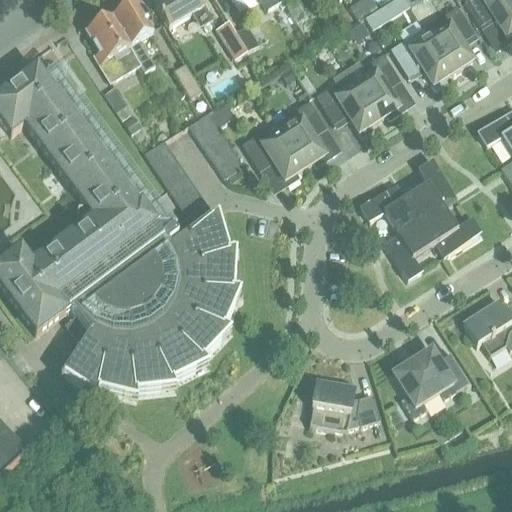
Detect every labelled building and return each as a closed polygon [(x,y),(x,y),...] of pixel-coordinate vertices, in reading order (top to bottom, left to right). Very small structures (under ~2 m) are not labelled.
[(202,30),(211,25),(196,0),(167,0),(152,9),(166,33),(193,17),(202,30)] [(226,0),(231,7),(242,0),(256,0),(265,15),(280,6),(276,0),(226,0)] [(369,0),(368,0),(349,12),(356,23),(376,11),(369,0)] [(400,0),(407,11),(426,0),(400,0)] [(476,0),(463,9),(480,36),(494,27),(508,49),(511,46),(511,10),(505,0),(476,0)] [(296,29),(306,23),(293,2),(283,8),(296,29)] [(110,23),(139,70),(143,78),(154,71),(139,47),(152,39),(133,9),(110,23)] [(381,12),(363,23),(370,34),(388,23),(381,12)] [(428,43),(451,80),(471,67),(460,49),(474,40),(456,13),(434,27),(440,36),(428,43)] [(96,31),(85,38),(98,60),(93,62),(109,88),(139,70),(110,23),(108,24),(103,22),(96,26),(96,31)] [(364,27),(348,36),(356,48),(371,38),(364,27)] [(245,58),(234,40),(227,29),(215,36),(233,66),(245,58)] [(246,32),(234,40),(245,58),(258,51),(246,32)] [(451,80),(428,43),(423,34),(389,56),(406,83),(420,75),(434,96),(446,89),(443,85),(451,80)] [(354,91),(377,127),(386,122),(388,126),(400,118),(386,97),(400,88),(382,60),(360,74),(366,83),(354,91)] [(189,105),(201,98),(184,70),(172,77),(189,105)] [(288,74),(279,78),(286,89),(295,85),(288,74)] [(337,90),(315,104),(332,131),(346,122),(360,144),(372,136),(369,132),(377,127),(354,91),(349,83),(345,76),(333,83),(337,90)] [(0,294),(34,340),(49,329),(68,315),(74,322),(63,331),(64,333),(84,346),(58,385),(60,386),(62,382),(83,396),(84,391),(97,394),(95,401),(96,401),(97,397),(121,402),(121,398),(134,396),(135,403),(136,403),(136,399),(160,396),(158,392),(170,386),(173,392),(174,392),(172,388),(194,377),(191,373),(200,364),(205,369),(206,368),(203,365),(220,347),(215,345),(220,333),(227,335),(227,334),(224,333),(233,310),(229,310),(229,296),(237,297),(237,296),(232,295),(234,271),(229,272),(225,259),(232,257),(232,256),(228,257),(220,234),(217,237),(209,226),(214,222),(213,221),(185,242),(178,232),(162,244),(152,231),(153,230),(138,211),(135,213),(35,77),(0,102),(0,129),(9,141),(23,131),(82,210),(78,214),(76,213),(74,228),(76,229),(80,234),(28,272),(18,257),(0,270),(0,294)] [(113,93),(103,99),(115,117),(121,126),(130,120),(113,93)] [(280,138),(303,175),(311,169),(314,173),(326,166),(312,144),(326,135),(308,108),(286,122),(292,131),(280,138)] [(225,110),(209,121),(218,134),(234,123),(225,110)] [(511,115),(476,139),(486,154),(499,145),(511,164),(511,115)] [(195,144),(215,131),(207,119),(187,133),(195,144)] [(134,121),(124,127),(136,145),(146,138),(134,121)] [(215,131),(195,144),(202,155),(222,141),(215,131)] [(303,175),(280,138),(268,146),(263,137),(241,151),(258,178),(272,170),(286,191),(298,184),(295,180),(303,175)] [(229,152),(222,141),(202,155),(209,165),(229,152)] [(150,170),(170,157),(163,147),(143,161),(150,170)] [(236,162),(229,152),(209,165),(216,175),(236,162)] [(176,167),(170,157),(150,170),(157,180),(176,167)] [(236,162),(216,175),(223,185),(242,172),(236,162)] [(511,166),(499,175),(511,194),(511,166)] [(183,177),(176,167),(157,180),(163,190),(183,177)] [(426,190),(405,204),(404,204),(419,227),(442,213),(456,205),(432,167),(417,177),(426,190)] [(183,177),(163,190),(170,200),(190,187),(183,177)] [(197,197),(190,187),(170,200),(177,210),(197,197)] [(404,204),(405,204),(396,190),(359,214),(368,229),(382,220),(396,242),(419,227),(404,204)] [(197,197),(177,210),(187,225),(206,211),(197,197)] [(442,213),(419,227),(433,250),(433,251),(442,264),(479,240),(469,226),(456,234),(442,213)] [(396,242),(382,250),(406,287),(420,278),(412,264),(433,251),(433,250),(419,227),(396,242)] [(511,308),(502,315),(498,308),(461,331),(475,353),(480,350),(488,364),(504,353),(508,359),(511,356),(511,308)] [(437,367),(430,356),(392,380),(406,403),(399,407),(411,426),(426,417),(421,410),(437,400),(442,407),(468,390),(449,359),(437,367)] [(345,439),(346,435),(359,432),(359,433),(379,427),(371,402),(358,406),(357,410),(351,409),(354,392),(337,389),(336,394),(314,390),(310,414),(312,414),(308,433),(345,439)] [(0,480),(30,452),(29,451),(26,454),(0,426),(0,480)]
